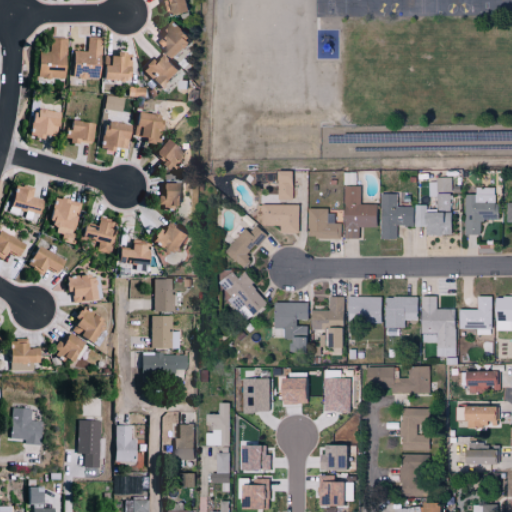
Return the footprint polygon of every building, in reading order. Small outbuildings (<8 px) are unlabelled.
[(158,0),(162,15),(185,10),(183,0),(158,0)] [(187,49),(181,22),(156,27),(162,54),(187,49)] [(63,78),(63,37),(47,36),(47,50),(33,50),(33,77),(63,78)] [(96,78),(98,37),(85,36),(84,51),(70,50),(69,64),(72,64),(72,77),(96,78)] [(95,78),(123,81),(125,59),(121,59),(122,51),(111,50),(111,55),(103,55),(102,65),(96,64),(95,78)] [(176,71),(159,51),(139,68),(156,88),(176,71)] [(119,111),(121,97),(104,94),(102,108),(119,111)] [(55,130),(57,112),(27,109),(24,135),(45,137),(45,129),(55,130)] [(130,137),(139,137),(139,142),(154,143),(155,113),(131,112),(130,137)] [(89,122),(64,120),(63,139),(87,141),(89,122)] [(96,149),(108,151),(108,146),(124,148),(126,134),(127,134),(129,125),(100,120),(96,149)] [(168,170),(180,151),(160,138),(151,154),(162,161),(159,165),(168,170)] [(291,171),(276,171),(276,200),(291,199),(291,171)] [(425,235),(451,235),(450,177),(436,178),(437,212),(426,212),(426,205),(415,205),(415,227),(425,226),(425,235)] [(176,182),(155,183),(155,205),(165,204),(165,209),(176,209),(176,182)] [(6,209),(39,211),(40,199),(27,199),(28,185),(7,184),(6,209)] [(376,205),(360,205),(360,186),(343,186),(343,238),(359,238),(359,227),(376,227),(376,205)] [(464,234),(480,235),(480,220),(496,220),(496,188),(476,187),(476,194),(465,194),(464,234)] [(381,239),(396,239),(396,226),(412,226),(412,206),(397,207),(396,194),(380,194),(381,239)] [(54,231),(69,235),(77,202),(50,196),(44,225),(55,227),(54,231)] [(298,205),(257,204),(257,225),(279,226),(279,233),(298,233),(298,205)] [(327,208),(306,209),(307,239),(341,238),(340,223),(327,223),(327,208)] [(104,252),(112,220),(94,215),(91,226),(79,223),(75,238),(97,243),(95,250),(104,252)] [(187,232),(159,222),(151,243),(179,253),(187,232)] [(239,266),(266,237),(255,227),(250,233),(245,229),(224,252),(239,266)] [(13,255),(18,241),(0,233),(0,252),(1,250),(13,255)] [(128,243),(128,249),(114,248),(113,260),(144,262),(145,244),(128,243)] [(58,258),(31,246),(22,266),(37,273),(40,266),(52,272),(58,258)] [(237,278),(231,271),(217,283),(231,299),(235,295),(252,315),(267,302),(242,274),(237,278)] [(61,296),(70,295),(70,301),(98,299),(97,277),(85,278),(84,274),(59,276),(61,296)] [(171,278),(149,279),(150,312),(172,312),(171,278)] [(380,321),(381,297),(347,296),(347,321),(380,321)] [(454,309),(437,310),(436,296),(421,297),(421,342),(437,342),(437,357),(455,356),(454,309)] [(490,335),(491,297),(477,296),(477,310),(459,309),(459,329),(476,329),(476,334),(490,335)] [(511,321),(511,296),(494,296),(493,321),(511,321)] [(328,311),(310,311),(310,330),(325,330),(325,354),(342,354),(341,297),(328,297),(328,311)] [(417,297),(384,297),(385,328),(404,328),(404,320),(418,320),(417,297)] [(308,303),(274,302),(273,328),(284,328),(283,340),(288,340),(287,352),(306,352),(307,326),(296,326),(296,320),(308,320),(308,303)] [(89,342),(98,319),(73,309),(64,332),(89,342)] [(169,315),(146,316),(147,348),(176,348),(176,331),(169,331),(169,315)] [(49,352),(67,361),(78,341),(59,332),(49,352)] [(35,348),(21,348),(21,341),(3,342),(3,363),(36,362),(35,348)] [(137,352),(137,374),(172,375),(172,369),(184,369),(184,354),(137,352)] [(429,394),(429,367),(408,366),(408,378),(398,378),(398,367),(360,367),(360,387),(391,387),(391,393),(429,394)] [(494,371),(464,371),(464,391),(495,391),(494,371)] [(240,379),(241,413),(269,412),(268,378),(240,379)] [(305,379),(279,378),(278,403),(305,404),(305,379)] [(349,379),(323,378),(322,412),(348,412),(349,379)] [(228,446),(229,403),(218,403),(218,414),(204,414),(204,423),(213,423),(212,433),(204,433),(204,445),(228,446)] [(456,407),(456,421),(467,421),(467,428),(486,427),(486,425),(498,424),(498,406),(456,407)] [(6,438),(23,439),(23,444),(38,444),(39,421),(27,421),(28,408),(8,407),(6,438)] [(429,409),(401,408),(400,451),(429,452),(429,435),(417,435),(418,424),(428,425),(429,409)] [(98,420),(75,420),(74,453),(81,453),(81,467),(97,467),(98,420)] [(192,460),(193,424),(176,424),(176,438),(169,438),(169,460),(192,460)] [(128,439),(129,425),(111,425),(111,461),(131,461),(132,439),(128,439)] [(494,450),(485,449),(486,443),(465,442),(464,464),(493,465),(494,450)] [(264,446),(237,445),(237,471),(269,471),(269,455),(264,455),(264,446)] [(319,454),(318,470),(344,470),(344,446),(323,445),(323,454),(319,454)] [(215,473),(208,474),(208,483),(229,483),(229,453),(214,453),(215,473)] [(427,496),(426,455),(399,455),(400,496),(427,496)] [(194,487),(194,473),(176,474),(176,488),(194,487)] [(352,483),(335,482),(335,476),(318,475),(317,506),(342,506),(342,501),(352,501),(352,483)] [(143,476),(116,477),(117,494),(144,493),(143,476)] [(250,479),(238,479),(238,509),(268,509),(268,479),(250,479)] [(22,504),(37,503),(36,486),(22,487),(22,504)] [(145,511),(145,500),(123,500),(122,511),(145,511)]
